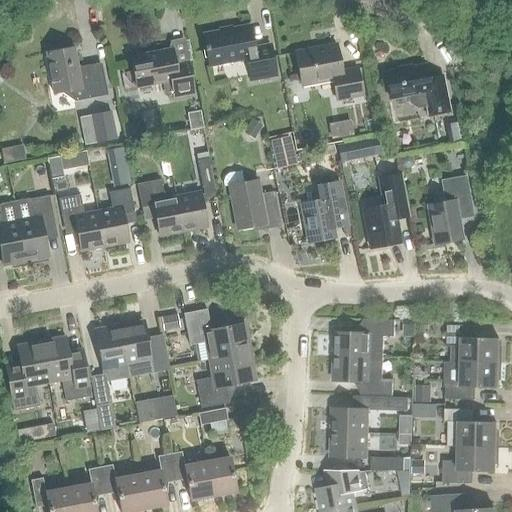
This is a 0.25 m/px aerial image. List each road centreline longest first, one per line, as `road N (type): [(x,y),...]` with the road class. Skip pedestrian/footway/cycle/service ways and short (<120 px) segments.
road 1 (residential): [(302,291),(219,269),(0,312)]
road 2 (residential): [(280,511),(300,395),(302,291)]
road 3 (residential): [(511,302),(476,288),(335,297),(302,291)]
road 4 (unclassified): [(511,41),(382,0)]
